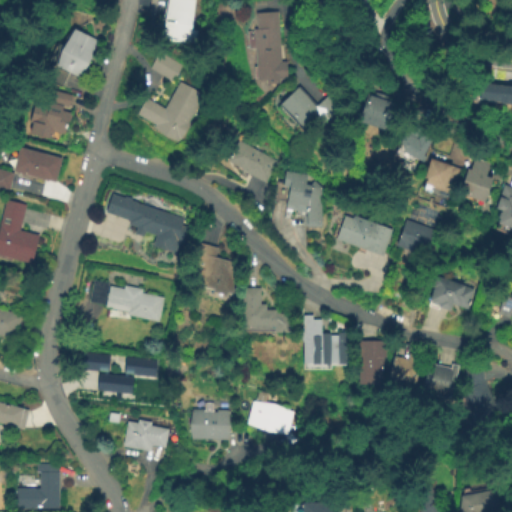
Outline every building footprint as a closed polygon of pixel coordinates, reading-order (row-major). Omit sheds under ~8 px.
[(164,21),(166,0),(194,0),(190,25),(190,31),(195,32),(194,46),(162,43),(164,21)] [(287,81),(278,81),(278,86),(266,87),(266,81),(255,81),(254,49),(247,49),(246,32),(255,31),(254,14),(275,13),(278,63),(286,62),(287,81)] [(80,79),(53,67),(71,30),(97,42),(80,79)] [(181,65),(170,83),(148,70),(158,52),(181,65)] [(178,145),(151,131),(154,126),(136,116),(144,100),(163,110),(178,83),(204,97),(178,145)] [(511,107),(475,104),(477,86),(511,88),(511,107)] [(303,133),(277,107),(297,88),(315,106),(326,95),(340,109),(327,122),(320,116),(303,133)] [(28,136),(30,125),(27,124),(33,100),(50,105),(53,92),(71,97),(68,108),(62,106),(60,112),(69,114),(64,136),(50,133),(48,141),(28,136)] [(360,125),(369,99),(400,109),(391,135),(360,125)] [(421,164),(395,151),(411,117),(437,129),(421,164)] [(264,183),(224,162),(236,140),(275,162),(264,183)] [(53,184),(11,173),(18,148),(60,160),(53,184)] [(485,205),(458,196),(466,172),(470,174),(475,159),(491,164),(486,179),(493,181),(485,205)] [(449,203),(419,192),(429,161),(460,172),(449,203)] [(8,191),(0,188),(0,171),(12,174),(8,191)] [(306,211),(285,208),(288,189),(280,188),(283,171),(304,175),(302,186),(309,187),(310,181),(320,190),(321,229),(306,229),(306,211)] [(511,230),(499,226),(503,214),(495,211),(503,186),(511,189),(511,230)] [(179,257),(152,248),(155,238),(143,234),(142,240),(132,236),(135,230),(127,227),(129,222),(105,214),(111,196),(182,219),(180,227),(188,230),(179,257)] [(31,266),(0,258),(0,220),(5,201),(24,206),(18,232),(38,237),(31,266)] [(381,257),(335,240),(343,218),(350,220),(352,216),(391,231),(381,257)] [(425,256),(395,245),(404,220),(434,231),(425,256)] [(238,267),(229,298),(211,293),(212,290),(186,283),(197,244),(217,250),(214,260),(238,267)] [(466,311),(453,307),(451,313),(427,305),(432,290),(429,289),(433,276),(473,291),(466,311)] [(157,324),(126,316),(127,312),(86,303),(91,282),(163,298),(157,324)] [(290,334),(240,334),(241,289),(259,289),(259,304),(265,304),(265,313),(290,313),(290,334)] [(511,328),(508,327),(511,318),(494,312),(503,290),(511,293),(511,290),(511,328)] [(0,310),(20,316),(14,341),(0,337),(0,310)] [(347,366),(330,366),(330,370),(302,371),(301,316),(310,316),(310,321),(319,321),(320,334),(329,334),(329,338),(337,338),(337,334),(347,334),(347,366)] [(382,387),(358,387),(357,341),(381,341),(381,346),(386,346),(386,357),(381,358),(382,387)] [(133,391),(103,380),(100,390),(80,382),(92,351),(141,370),(133,391)] [(413,389),(386,382),(393,357),(405,360),(407,354),(421,358),(413,389)] [(122,373),(153,375),(154,358),(123,356),(122,373)] [(449,400),(419,392),(425,370),(430,372),(432,365),(447,369),(449,364),(458,367),(449,400)] [(461,385),(461,369),(481,370),(481,382),(498,417),(474,429),(455,388),(461,385)] [(286,434),(265,430),(245,423),(252,399),(273,402),(292,411),(286,434)] [(0,403),(28,411),(23,431),(0,425),(0,403)] [(227,440),(190,440),(191,409),(202,409),(202,413),(216,413),(216,410),(227,410),(227,440)] [(149,453),(121,447),(126,422),(136,424),(137,420),(150,422),(149,427),(167,430),(163,448),(150,446),(149,453)] [(57,510),(15,510),(15,489),(34,490),(34,464),(58,465),(57,510)] [(456,511),(459,493),(493,486),(498,506),(481,509),(480,511),(456,511)] [(447,511),(448,511),(422,500),(417,511),(447,511)] [(300,511),(300,501),(333,501),(333,511),(300,511)]
